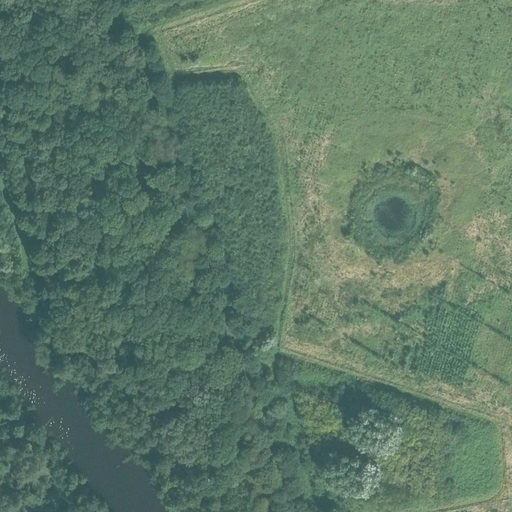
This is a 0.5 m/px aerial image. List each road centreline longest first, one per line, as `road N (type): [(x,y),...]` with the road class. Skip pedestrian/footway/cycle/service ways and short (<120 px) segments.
road 1 (track): [(16,115),(78,317),(246,511)]
road 2 (track): [(292,511),(144,70)]
road 3 (track): [(6,82),(106,48),(119,78)]
road 4 (track): [(16,115),(144,70)]
road 5 (track): [(144,70),(135,39),(145,21),(210,0)]
